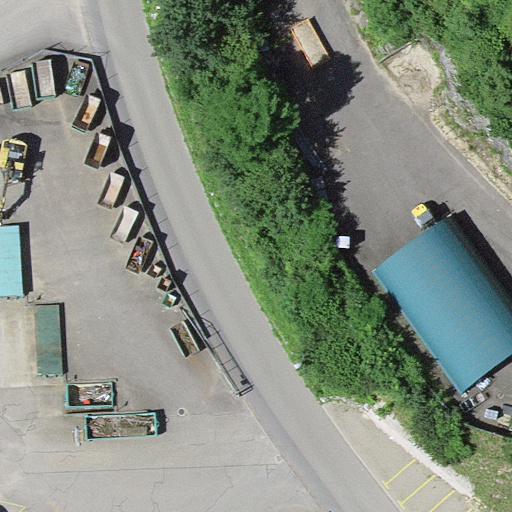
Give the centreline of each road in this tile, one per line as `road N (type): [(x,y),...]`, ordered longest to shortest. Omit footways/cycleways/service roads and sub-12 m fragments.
road 1 (unclassified): [(110,0),(154,160),(226,320),(355,511)]
road 2 (unclassified): [(269,0),(298,90),(390,249),(511,335)]
